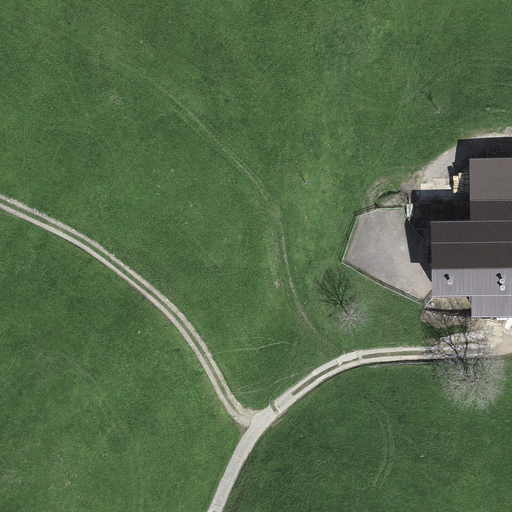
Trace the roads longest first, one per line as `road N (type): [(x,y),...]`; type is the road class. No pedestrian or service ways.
road 1 (track): [(511,345),(337,365),(261,418),(214,511)]
road 2 (track): [(0,198),(106,248),(198,330),(240,417),(261,418)]
